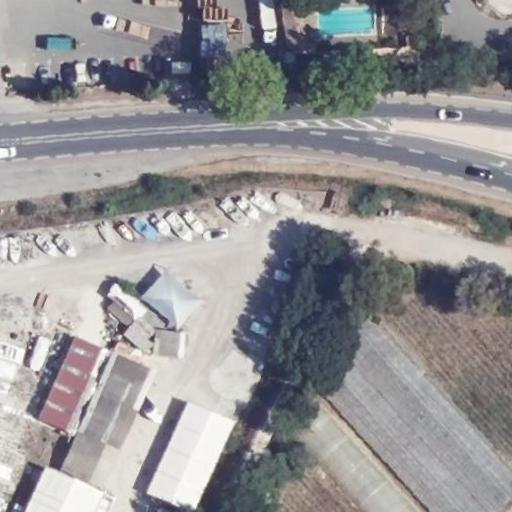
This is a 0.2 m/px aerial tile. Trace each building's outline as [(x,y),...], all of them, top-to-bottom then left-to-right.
[(285,38),(296,49),(308,49),(302,10),(281,12),(285,38)] [(117,288),(101,307),(127,329),(143,310),(117,288)] [(511,511),(511,471),(382,324),(339,362),(352,377),(327,399),(426,511),(511,511)] [(124,351),(182,355),(184,330),(126,326),(124,351)] [(102,504),(151,367),(98,348),(88,377),(93,379),(60,472),(70,476),(65,490),(102,504)] [(183,403),(144,498),(179,511),(194,511),(231,422),(183,403)] [(416,511),(349,434),(319,459),(364,511),(416,511)] [(35,511),(90,511),(93,505),(43,489),(35,511)]
